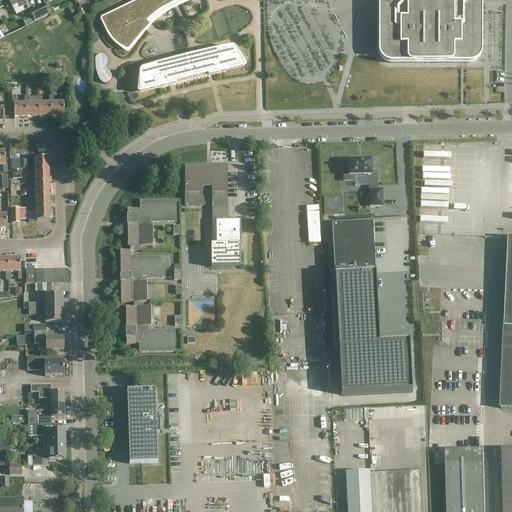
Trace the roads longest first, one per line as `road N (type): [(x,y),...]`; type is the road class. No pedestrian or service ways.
road 1 (unclassified): [(91,511),(87,246),(114,180),(162,144),(195,136),(511,126)]
road 2 (residential): [(0,242),(60,240),(58,147),(47,138),(0,138)]
